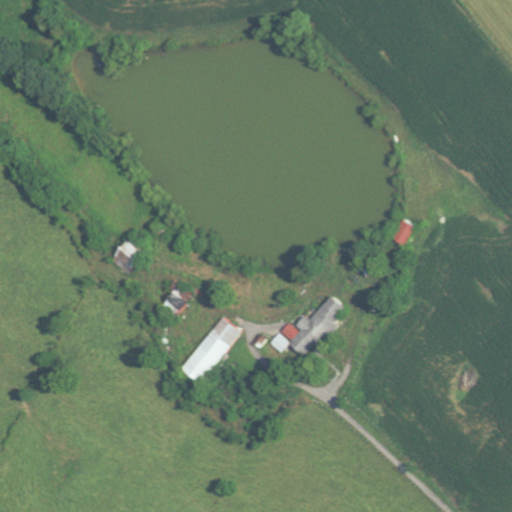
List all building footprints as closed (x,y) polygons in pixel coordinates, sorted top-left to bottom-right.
[(412,245),(421,226),(406,219),(397,239),(412,245)] [(117,260),(134,273),(150,252),(133,239),(117,260)] [(316,320),(311,315),(301,327),(296,322),(286,333),(313,356),(342,323),(341,322),(353,308),(338,295),(316,320)] [(206,383),(249,333),(231,317),(187,367),(206,383)] [(287,353),(296,344),(286,334),(277,343),(287,353)]
